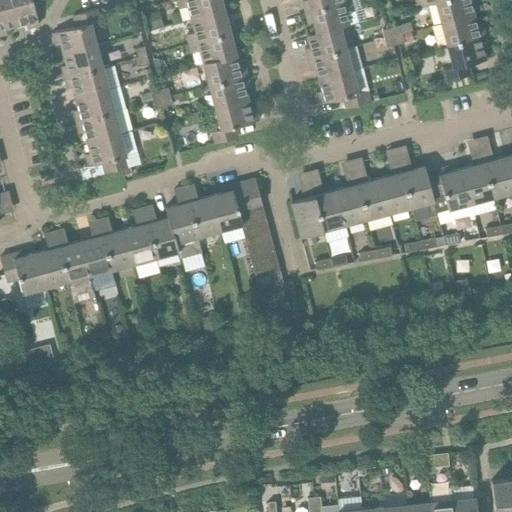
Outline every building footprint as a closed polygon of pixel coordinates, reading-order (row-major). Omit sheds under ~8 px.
[(4,29),(14,26),(6,0),(0,0),(0,35),(5,34),(4,29)] [(6,0),(14,26),(26,23),(27,28),(39,25),(33,2),(39,0),(6,0)] [(190,19),(224,10),(221,0),(175,0),(179,10),(187,7),(190,19)] [(307,0),(310,11),(351,0),(307,0)] [(316,33),(341,27),(350,25),(346,11),(355,9),(352,0),(351,0),(310,11),(316,33)] [(434,3),(447,0),(415,0),(417,8),(434,3)] [(440,24),(474,15),(471,5),(476,3),(474,0),(447,0),(434,3),(440,24)] [(64,55),(96,46),(90,24),(99,21),(96,10),(73,16),(76,27),(52,33),(56,45),(61,44),(64,55)] [(187,44),(235,31),(232,20),(227,21),(224,10),(190,19),(194,33),(185,36),(187,44)] [(446,46),(484,36),(482,25),(477,27),(474,15),(440,24),(446,46)] [(393,37),(402,34),(400,26),(391,28),(393,37)] [(308,60),(347,49),(341,27),(316,33),(307,36),(310,47),(305,49),(308,60)] [(384,39),(393,37),(391,28),(382,30),(384,39)] [(202,63),(236,54),(233,43),(238,42),(235,31),(187,44),(190,53),(198,51),(202,63)] [(396,45),(405,43),(402,34),(393,37),(396,45)] [(470,76),(470,75),(468,65),(486,60),(483,49),(488,47),(484,36),(446,46),(452,68),(444,70),(447,82),(470,76)] [(386,48),(396,45),(393,37),(384,39),(386,48)] [(64,78),(101,68),(96,46),(64,55),(66,66),(61,67),(64,78)] [(138,58),(147,56),(144,47),(136,49),(138,58)] [(319,81),(353,72),(347,49),(308,60),(311,71),(316,69),(319,81)] [(208,86),(247,75),(244,64),(239,65),(236,54),(202,63),(208,86)] [(140,67),(149,65),(147,56),(138,58),(140,67)] [(75,99),(107,90),(101,68),(64,78),(67,89),(72,87),(75,99)] [(369,103),(366,91),(358,93),(353,72),(319,81),(322,91),(317,93),(320,104),(343,98),(346,109),(369,103)] [(213,108),(248,98),(245,87),(250,86),(247,75),(208,86),(213,108)] [(161,99),(170,97),(168,88),(159,91),(161,99)] [(76,122),(113,112),(107,90),(75,99),(78,110),(73,111),(76,122)] [(153,101),(161,99),(159,91),(150,93),(153,101)] [(161,99),(164,107),(172,105),(170,97),(161,99)] [(220,130),(213,132),(216,143),(239,137),(236,126),(259,120),(256,108),(251,109),(248,98),(213,108),(220,130)] [(155,110),(164,107),(161,99),(153,101),(155,110)] [(87,142),(119,134),(113,112),(76,122),(79,133),(84,132),(87,142)] [(119,134),(87,142),(90,154),(85,155),(88,167),(102,163),(105,174),(128,168),(119,134)] [(387,148),(391,165),(411,160),(407,143),(387,148)] [(362,155),(343,159),(347,176),(366,172),(362,155)] [(493,198),(511,193),(511,180),(506,157),(494,161),(492,155),(482,158),(493,198)] [(471,204),(493,198),(482,158),(472,161),(473,166),(461,169),(471,204)] [(434,202),(426,173),(424,166),(412,169),(410,164),(401,167),(412,208),(434,202)] [(304,188),(323,183),(318,166),(299,172),(304,188)] [(389,214),(412,208),(401,167),(390,170),(392,175),(380,178),(389,214)] [(448,211),(471,204),(461,169),(450,172),(448,167),(426,173),(434,202),(436,208),(446,205),(448,211)] [(367,220),(389,214),(380,178),(368,181),(366,176),(356,179),(367,220)] [(249,204),(261,201),(255,179),(244,182),(249,204)] [(345,226),(367,220),(356,179),(346,182),(347,187),(335,190),(345,226)] [(236,207),(249,204),(244,182),(231,185),(236,207)] [(219,232),(210,196),(198,199),(194,185),(183,188),(197,238),(219,232)] [(222,193),(210,196),(219,232),(241,226),(239,219),(236,207),(231,185),(221,188),(222,193)] [(176,243),(197,238),(183,188),(174,190),(178,205),(167,208),(176,243)] [(324,232),(345,226),(335,190),(324,193),(322,188),(312,191),(324,230),(324,232)] [(300,237),(324,230),(312,191),(302,193),(303,199),(291,202),(300,237)] [(239,219),(264,212),(261,201),(249,204),(236,207),(239,219)] [(179,253),(176,243),(167,208),(165,208),(167,217),(156,220),(152,206),(142,209),(156,259),(179,253)] [(134,265),(156,259),(142,209),(132,211),(136,226),(124,229),(134,265)] [(242,231),(268,224),(264,212),(239,219),(241,226),(242,231)] [(112,271),(134,265),(124,229),(112,232),(108,218),(98,220),(112,271)] [(90,277),(112,271),(98,220),(88,223),(92,238),(80,241),(90,277)] [(502,235),(511,232),(511,223),(501,226),(502,235)] [(245,243),(271,236),(268,224),(242,231),(245,243)] [(487,238),(502,235),(501,226),(485,229),(487,238)] [(68,283),(90,277),(80,241),(68,244),(64,230),(54,232),(68,283)] [(46,288),(68,283),(54,232),(43,235),(47,249),(36,252),(46,288)] [(457,234),(441,237),(443,246),(459,243),(457,234)] [(248,255),(274,248),(271,236),(245,243),(248,255)] [(421,250),(437,247),(435,238),(420,241),(421,250)] [(406,253),(421,250),(420,241),(404,244),(406,253)] [(376,259),(392,256),(390,247),(375,250),(376,259)] [(252,267),(277,260),(274,248),(248,255),(252,267)] [(361,262),(376,259),(375,250),(359,253),(361,262)] [(23,295),(46,288),(36,252),(23,256),(22,251),(0,256),(0,258),(4,275),(6,282),(18,279),(23,295)] [(332,267),(347,264),(346,256),(330,259),(332,267)] [(316,270),(332,267),(330,259),(314,262),(316,270)] [(255,279),(280,272),(277,260),(252,267),(255,279)] [(511,511),(511,479),(491,481),(494,511),(511,511)] [(322,508),(321,497),(307,499),(308,509),(322,508)] [(453,499),(454,511),(477,511),(476,497),(453,499)] [(431,511),(454,511),(453,499),(431,501),(431,511)] [(408,511),(431,511),(431,501),(407,504),(408,511)] [(268,511),(276,511),(275,502),(267,503),(268,511)]
